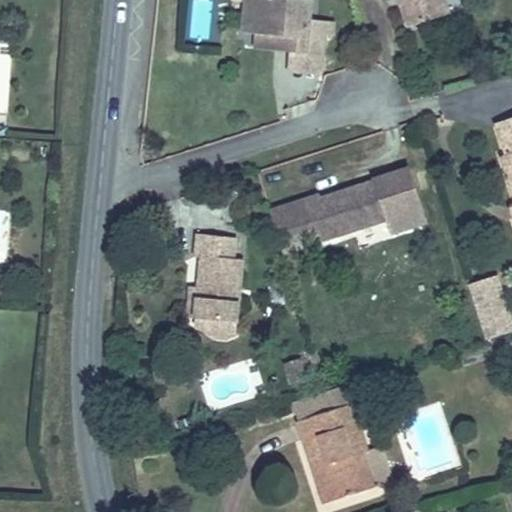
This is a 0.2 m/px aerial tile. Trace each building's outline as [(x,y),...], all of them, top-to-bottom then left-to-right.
[(248,0),(246,38),(261,39),(291,41),(290,56),(289,73),(323,75),(326,38),(336,38),(337,26),(313,23),(315,2),(287,0),(248,0)] [(402,0),(412,30),(458,15),(452,0),(402,0)] [(291,41),(261,39),(260,54),(290,56),(291,41)] [(511,211),(508,214),(511,226),(511,123),(496,129),(507,159),(500,162),(511,198),(511,211)] [(388,220),(381,196),(378,187),(329,203),(324,193),(306,199),(319,241),(388,220)] [(397,191),(381,196),(388,220),(405,216),(397,191)] [(198,288),(196,314),(208,316),(237,318),(242,257),(235,256),(237,234),(193,230),(191,252),(201,254),(198,288)] [(486,341),(511,332),(511,313),(499,274),(467,285),(486,341)] [(186,313),(196,314),(198,288),(188,287),(186,313)] [(235,332),(237,318),(208,316),(207,329),(216,334),(235,332)] [(339,390),(287,408),(305,459),(315,456),(330,498),(364,487),(352,452),(360,449),(339,390)]
